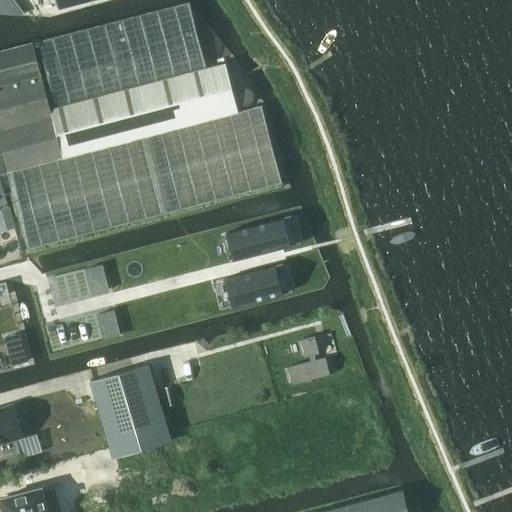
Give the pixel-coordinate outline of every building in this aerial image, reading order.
[(9,0),(0,0),(0,13),(21,15),(9,0)] [(63,158),(7,173),(28,249),(282,183),(276,161),(262,105),(238,111),(225,63),(207,68),(190,2),(189,2),(39,42),(56,107),(50,108),(63,158)] [(31,43),(0,51),(0,209),(8,207),(0,178),(0,174),(7,173),(63,158),(50,108),(47,96),(37,59),(32,43),(31,43)] [(8,207),(0,209),(0,227),(14,223),(9,207),(8,207)] [(291,220),(234,234),(241,261),(298,247),(291,220)] [(228,280),(215,284),(221,307),(234,303),(234,304),(232,305),(232,306),(290,291),(290,290),(289,290),(282,265),(283,265),(283,264),(225,279),(226,280),(228,280)] [(98,267),(87,270),(94,297),(106,294),(98,267)] [(111,315),(99,318),(106,346),(118,343),(111,315)] [(311,360),(288,366),(292,384),(331,374),(325,356),(316,359),(315,354),(320,353),(315,335),(301,339),(305,357),(310,356),(311,360)] [(25,351),(9,356),(12,365),(27,360),(25,351)] [(113,458),(171,441),(149,364),(90,381),(113,458)] [(14,405),(0,409),(0,459),(20,453),(16,438),(23,436),(14,405)] [(88,510),(121,500),(111,467),(78,478),(88,510)] [(44,485),(2,496),(6,511),(64,511),(58,485),(45,489),(44,485)] [(409,511),(403,489),(315,511),(409,511)]
